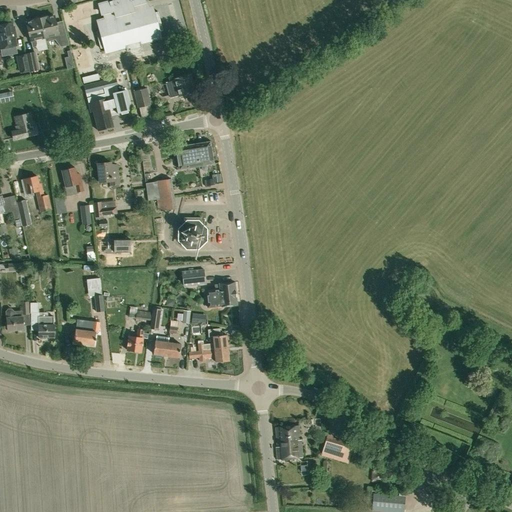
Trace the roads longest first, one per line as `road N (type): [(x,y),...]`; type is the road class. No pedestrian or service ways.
road 1 (unclassified): [(258,388),(129,378),(0,354)]
road 2 (residential): [(0,160),(222,117)]
road 3 (unclassified): [(317,397),(511,503)]
road 4 (residential): [(242,251),(181,254),(166,235),(181,209),(235,201)]
road 5 (tertiary): [(258,388),(242,251)]
road 6 (tertiary): [(272,511),(258,388)]
road 7 (tertiary): [(222,117),(195,0)]
